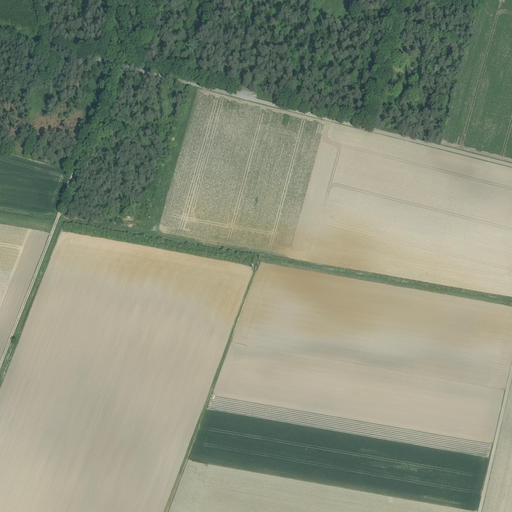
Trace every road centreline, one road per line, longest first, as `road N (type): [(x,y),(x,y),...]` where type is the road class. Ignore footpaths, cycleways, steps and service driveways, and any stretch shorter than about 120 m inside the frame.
road 1 (unclassified): [(0,28),(511,165)]
road 2 (track): [(0,373),(116,60)]
road 3 (track): [(483,511),(511,383)]
